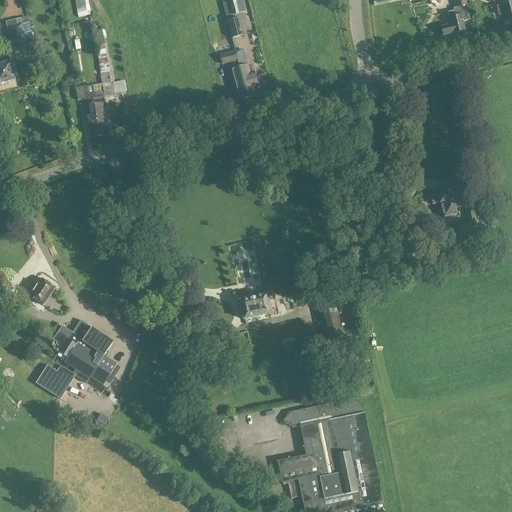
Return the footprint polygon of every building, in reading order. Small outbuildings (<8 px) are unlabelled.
[(80,0),(82,12),(92,11),(90,0),(80,0)] [(503,5),(496,7),(498,16),(505,15),(506,20),(508,20),(509,21),(511,20),(511,0),(501,0),(502,0),(503,5)] [(450,25),(441,27),(443,36),(453,34),(455,33),(460,32),(465,31),(463,22),(465,21),(470,20),(468,12),(469,11),(467,5),(456,8),(453,8),(454,11),(448,13),(448,14),(449,18),(450,25)] [(231,38),(243,35),(239,19),(227,22),(231,38)] [(31,38),(27,23),(6,28),(10,44),(31,38)] [(94,93),(92,93),(93,102),(104,100),(104,97),(114,96),(114,93),(126,92),(125,83),(112,84),(106,44),(107,44),(105,31),(95,32),(95,34),(99,60),(98,60),(103,92),(94,93)] [(223,65),(238,61),(235,51),(220,55),(223,65)] [(0,54),(0,85),(2,85),(3,83),(15,80),(10,62),(7,52),(0,54)] [(248,65),(239,67),(247,98),(256,96),(254,89),(258,88),(253,72),(250,73),(248,65)] [(231,70),(239,100),(247,98),(239,67),(231,70)] [(83,87),(76,88),(78,101),(84,100),(85,100),(86,103),(93,102),(92,93),(94,93),(93,86),(83,87)] [(85,100),(84,100),(85,107),(90,138),(99,137),(99,135),(96,120),(94,106),(93,102),(86,103),(85,100)] [(104,100),(93,102),(94,106),(96,120),(99,135),(99,137),(108,135),(103,104),(105,104),(104,100)] [(440,204),(444,218),(456,215),(455,209),(464,207),(460,189),(438,195),(431,197),(433,205),(440,203),(440,204)] [(458,224),(460,231),(478,227),(474,211),(466,213),(468,221),(458,224)] [(38,286),(35,290),(32,290),(30,293),(31,296),(30,297),(43,306),(56,288),(42,279),(41,280),(39,280),(37,283),(37,285),(38,286)] [(270,314),(266,296),(239,302),(244,320),(270,314)] [(328,344),(343,340),(336,309),(320,313),(328,344)] [(126,311),(117,319),(129,332),(138,324),(126,311)] [(81,321),(73,333),(63,326),(53,340),(57,343),(53,349),(64,356),(61,361),(75,371),(72,375),(61,367),(57,372),(47,366),(35,384),(60,400),(75,377),(86,384),(90,378),(107,389),(109,385),(105,382),(117,365),(104,356),(113,342),(81,321)] [(305,511),(385,511),(365,414),(364,414),(361,398),(350,400),(350,401),(289,413),(283,422),(292,428),(300,427),(306,456),(277,462),(282,484),(283,483),(284,485),(288,484),(291,499),(302,497),(305,511)]
